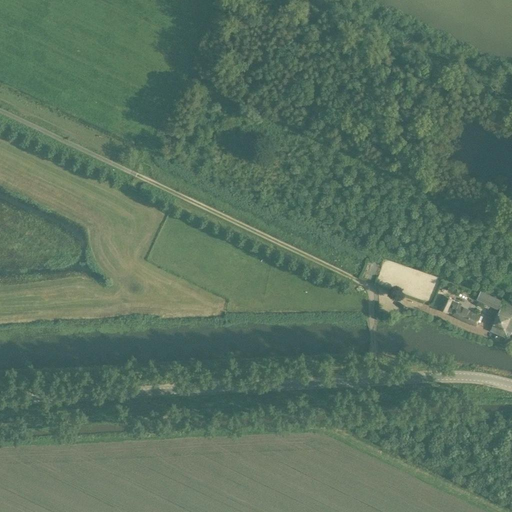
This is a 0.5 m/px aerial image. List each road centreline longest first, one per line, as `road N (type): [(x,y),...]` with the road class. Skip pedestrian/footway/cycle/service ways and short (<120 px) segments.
road 1 (unclassified): [(374,373),(371,295),(362,283),(0,106)]
road 2 (unclassified): [(0,398),(374,373)]
road 3 (unclassified): [(374,373),(511,380)]
road 4 (unknown): [(362,283),(480,335)]
